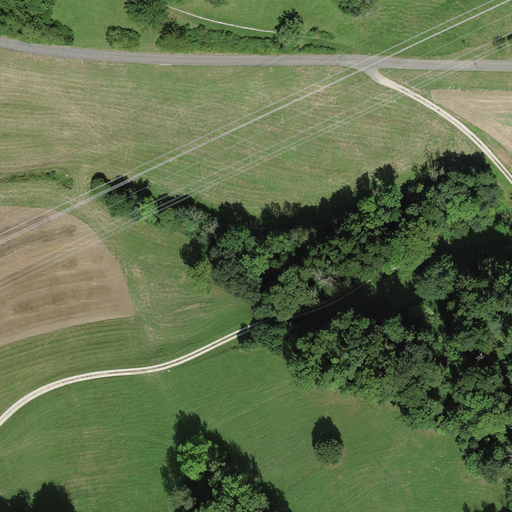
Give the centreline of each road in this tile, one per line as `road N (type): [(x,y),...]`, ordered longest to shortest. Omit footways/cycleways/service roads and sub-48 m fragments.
road 1 (track): [(511,270),(454,259),(380,270),(319,307),(174,362),(51,386),(0,420)]
road 2 (unclassified): [(0,42),(149,58),(511,65)]
road 3 (track): [(366,63),(370,75),(472,139),(511,184)]
